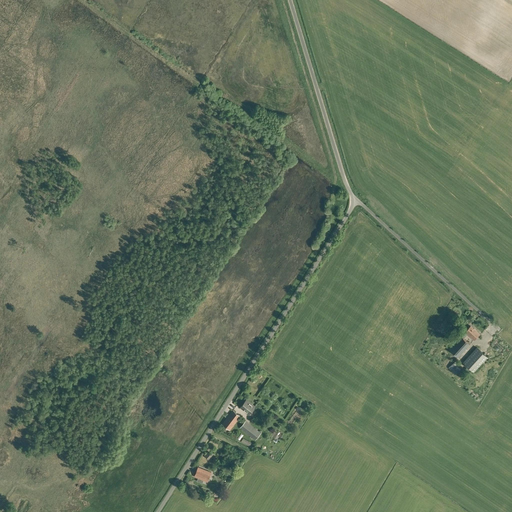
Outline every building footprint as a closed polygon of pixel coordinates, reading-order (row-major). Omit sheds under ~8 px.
[(465,332),(474,340),(479,334),(476,331),(474,328),(474,329),(470,326),(465,332)] [(470,344),(461,336),(449,349),(458,357),(470,344)] [(487,357),(477,347),(463,362),(473,372),(487,357)] [(461,370),(454,362),(448,367),(449,368),(456,375),(461,370)] [(249,414),(255,407),(246,400),(241,407),(244,409),(244,410),(249,414)] [(240,416),(233,410),(222,424),(230,430),(240,416)] [(255,440),(260,433),(245,421),(240,428),(255,440)] [(213,454),(209,451),(204,457),(209,460),(213,454)] [(207,482),(211,472),(198,467),(194,477),(207,482)]
